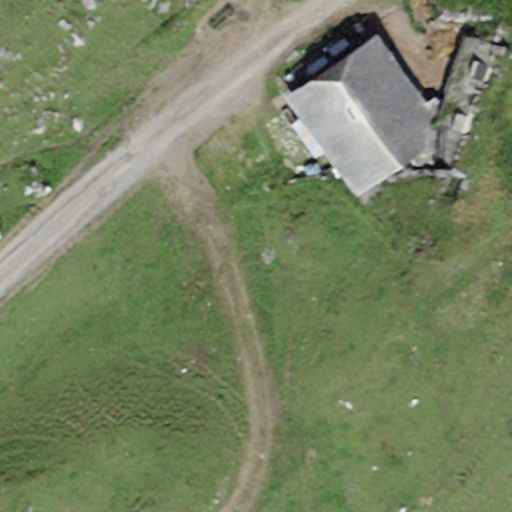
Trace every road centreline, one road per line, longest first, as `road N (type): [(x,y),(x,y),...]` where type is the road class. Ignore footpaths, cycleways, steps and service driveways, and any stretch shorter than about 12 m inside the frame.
road 1 (track): [(0,282),(333,0)]
road 2 (track): [(173,129),(287,426),(260,511)]
